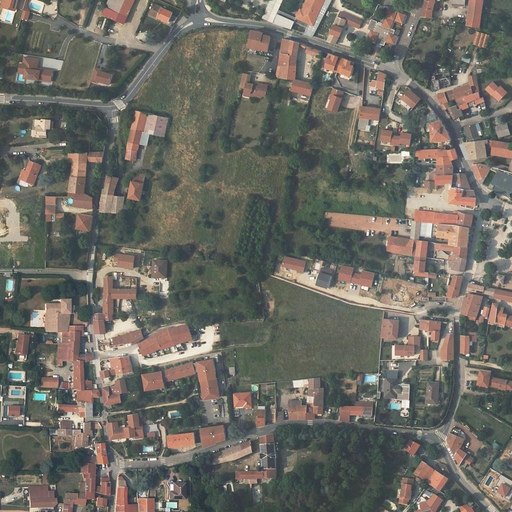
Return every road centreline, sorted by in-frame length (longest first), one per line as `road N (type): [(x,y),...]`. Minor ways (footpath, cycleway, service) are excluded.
road 1 (residential): [(112,465),(189,457),(288,423),(439,439)]
road 2 (residential): [(95,357),(90,274),(111,106)]
road 3 (tertiary): [(391,70),(269,28),(198,20)]
road 4 (tertiary): [(488,200),(440,112),(391,70)]
road 5 (residential): [(456,313),(458,389),(439,439)]
road 6 (tertiary): [(198,20),(175,34),(111,106)]
